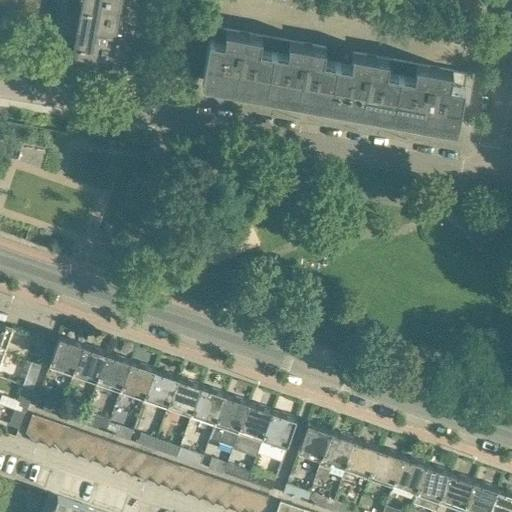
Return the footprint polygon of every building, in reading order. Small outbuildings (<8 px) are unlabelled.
[(0,0),(0,17),(11,19),(15,0),(0,0)] [(12,19),(34,23),(38,0),(15,0),(11,19),(12,19)] [(58,0),(38,0),(34,23),(54,26),(58,0)] [(115,64),(126,0),(125,0),(82,0),(73,55),(68,54),(68,56),(115,64)] [(207,48),(202,76),(203,76),(202,82),(265,93),(275,37),(211,25),(211,27),(209,37),(207,48)] [(329,105),(330,99),(337,61),(323,59),(326,46),(275,37),(265,93),(329,105)] [(350,64),(337,61),(330,99),(329,105),(393,116),(403,60),(353,51),(350,64)] [(456,128),(457,122),(458,122),(467,72),(403,60),(393,116),(456,128)] [(0,322),(0,348),(4,350),(12,327),(0,322)] [(48,365),(73,374),(84,342),(59,334),(48,365)] [(34,352),(43,356),(49,340),(39,337),(34,352)] [(73,374),(96,382),(107,350),(84,342),(73,374)] [(96,382),(120,390),(131,358),(107,350),(96,382)] [(120,390),(143,398),(154,366),(131,358),(120,390)] [(25,376),(35,380),(40,364),(31,360),(25,376)] [(143,398),(167,407),(177,375),(154,366),(143,398)] [(167,407),(190,415),(201,383),(177,375),(167,407)] [(190,415),(214,423),(225,391),(201,383),(190,415)] [(209,438),(232,446),(248,399),(225,391),(214,423),(209,438)] [(2,394),(0,399),(0,403),(15,408),(24,411),(27,402),(2,394)] [(248,399),(232,446),(255,455),(261,439),(272,407),(248,399)] [(45,400),(42,410),(58,415),(61,406),(45,400)] [(296,416),(272,407),(261,439),(285,448),(296,416)] [(9,423),(19,427),(24,411),(15,408),(9,423)] [(71,409),(67,419),(82,424),(85,414),(71,409)] [(26,429),(26,431),(35,442),(40,437),(42,436),(41,435),(58,421),(32,413),(26,429)] [(93,416),(89,426),(105,432),(109,421),(93,416)] [(296,452),(320,460),(331,428),(307,420),(296,452)] [(49,447),(54,442),(54,441),(72,426),(58,421),(41,435),(42,436),(40,437),(49,447)] [(117,425),(113,435),(129,440),(132,430),(117,425)] [(63,451),(67,447),(67,446),(86,431),(72,426),(54,441),(54,442),(63,451)] [(331,428),(320,460),(315,476),(327,479),(332,464),(343,468),(354,436),(331,428)] [(76,456),(81,452),(80,450),(99,435),(86,431),(67,446),(67,447),(76,456)] [(137,443),(153,448),(156,439),(140,433),(137,443)] [(113,440),(99,435),(80,450),(81,452),(90,461),(95,456),(94,455),(113,440)] [(343,468),(367,476),(378,445),(354,436),(343,468)] [(103,465),(109,461),(108,460),(127,445),(113,440),(94,455),(95,456),(103,465)] [(164,441),(160,451),(176,456),(179,447),(164,441)] [(117,470),(122,466),(121,465),(141,450),(127,445),(108,460),(109,461),(117,470)] [(367,476),(391,485),(402,453),(378,445),(367,476)] [(131,475),(136,470),(135,470),(154,455),(141,450),(121,465),(122,466),(131,475)] [(188,450),(185,459),(200,465),(203,455),(188,450)] [(391,485),(414,493),(425,461),(402,453),(391,485)] [(144,480),(149,475),(148,475),(169,460),(154,455),(135,470),(136,470),(144,480)] [(208,468),(223,473),(227,463),(211,458),(208,468)] [(158,484),(163,480),(162,479),(181,464),(169,460),(148,475),(149,475),(158,484)] [(434,511),(438,501),(449,469),(425,461),(414,493),(411,503),(434,511)] [(246,481),(249,471),(227,463),(223,473),(246,481)] [(171,489),(177,484),(175,483),(194,469),(181,464),(162,479),(163,480),(171,489)] [(185,494),(190,489),(189,488),(208,474),(194,469),(175,483),(177,484),(185,494)] [(472,477),(449,469),(438,501),(461,509),(472,477)] [(274,480),(249,471),(246,481),(271,489),(274,480)] [(199,499),(204,494),(203,493),(221,478),(208,474),(189,488),(190,489),(199,499)] [(486,511),(496,486),(472,477),(461,509),(459,511),(486,511)] [(212,503),(217,499),(216,498),(235,483),(221,478),(203,493),(204,494),(212,503)] [(226,508),(231,504),(229,502),(247,488),(235,483),(216,498),(217,499),(226,508)] [(309,492),(285,484),(282,493),(306,502),(309,492)] [(511,511),(511,491),(496,486),(486,511),(511,511)] [(238,511),(240,511),(244,508),(244,507),(262,493),(247,488),(229,502),(231,504),(238,511)] [(269,495),(262,493),(244,507),(244,508),(247,511),(258,511),(265,507),(269,495)] [(93,511),(94,510),(96,510),(96,509),(57,495),(57,497),(58,497),(52,511),(93,511)] [(318,495),(315,505),(330,510),(333,501),(318,495)] [(302,511),(304,508),(280,500),(275,511),(302,511)] [(340,503),(337,511),(354,511),(355,508),(340,503)]
